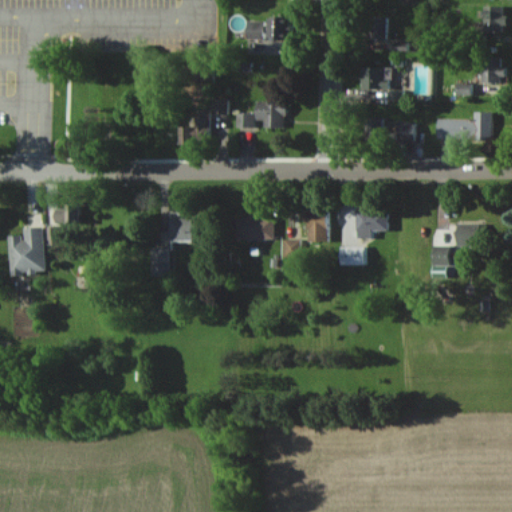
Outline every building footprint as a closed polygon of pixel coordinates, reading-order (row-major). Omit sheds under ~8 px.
[(272,39),(272,14),(253,14),(253,39),(272,39)] [(263,127),(292,127),(292,101),(263,101),(263,127)] [(191,145),(217,145),(217,109),(191,109),(191,145)] [(468,135),(498,135),(498,111),(478,111),(478,120),(468,120),(468,135)] [(314,242),(335,242),(335,211),(314,211),(314,242)] [(174,240),(206,240),(206,218),(174,218),(174,240)] [(240,218),(240,241),(280,241),(280,218),(240,218)] [(18,275),(53,273),(50,228),(15,230),(18,275)]
